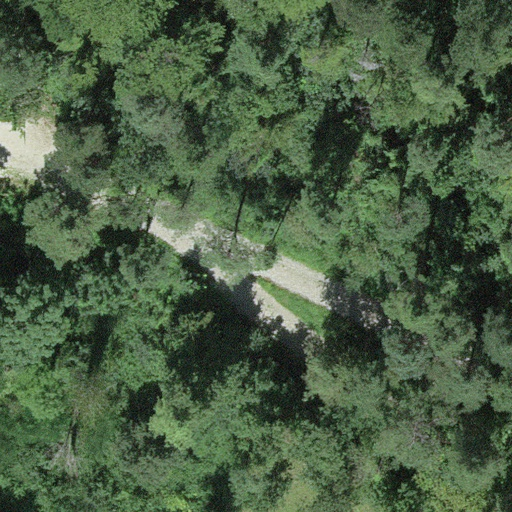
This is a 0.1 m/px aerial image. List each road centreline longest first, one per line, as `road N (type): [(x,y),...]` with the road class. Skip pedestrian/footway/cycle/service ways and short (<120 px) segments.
road 1 (track): [(511,383),(0,164)]
road 2 (track): [(491,511),(347,401),(223,254)]
